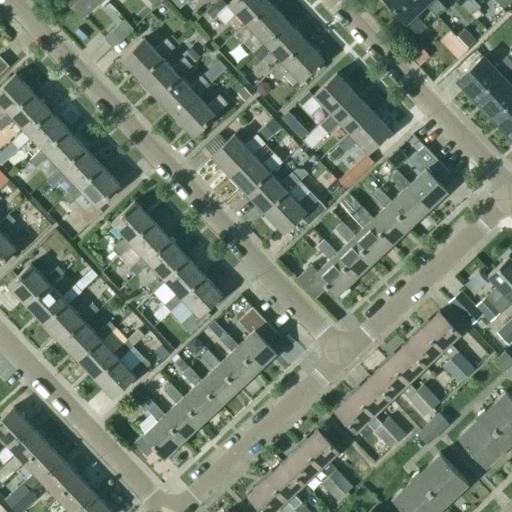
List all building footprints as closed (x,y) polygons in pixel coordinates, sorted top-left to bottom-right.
[(101,8),(106,3),(103,0),(68,0),(82,15),(96,2),(101,8)] [(144,0),(154,10),(164,1),(163,0),(144,0)] [(170,0),(178,8),(187,0),(170,0)] [(235,14),(245,24),(245,25),(268,3),(264,0),(233,0),(216,16),(224,24),(235,14)] [(414,14),(425,4),(425,3),(421,0),(385,0),(418,35),(426,27),(414,14)] [(437,0),(421,0),(425,3),(425,4),(437,17),(446,9),(437,0)] [(457,0),(459,2),(470,14),(471,14),(479,7),(472,0),(457,0)] [(463,20),(470,14),(459,2),(452,9),(463,20)] [(286,22),(268,3),(245,25),(245,24),(233,35),(241,44),(253,33),(263,43),(286,22)] [(112,48),(132,30),(123,21),(104,39),(112,48)] [(263,43),(251,53),(259,62),(271,51),(281,62),(303,41),(286,22),(263,43)] [(455,34),(444,45),(456,58),(468,48),(460,40),(455,34)] [(161,59),(161,60),(173,49),(165,40),(153,51),(143,40),(121,60),(139,79),(161,59)] [(281,62),(269,72),(277,81),(289,70),(299,81),(321,60),(303,41),(281,62)] [(184,56),(191,63),(199,56),(198,55),(197,54),(190,46),(182,54),(184,56)] [(424,70),(426,73),(427,74),(439,63),(436,60),(423,46),(418,51),(412,57),(424,70)] [(457,80),(476,100),(500,76),(501,77),(511,66),(511,64),(505,57),(493,68),(482,57),(457,80)] [(170,69),(161,60),(161,59),(139,79),(157,99),(178,78),(190,66),(182,58),(170,69)] [(206,72),(202,75),(209,83),(216,76),(209,69),(206,72)] [(321,104),(331,114),(353,93),(335,74),(302,106),(310,114),(321,104)] [(0,129),(1,130),(14,118),(11,114),(32,94),(15,75),(0,88),(0,102),(8,111),(0,118),(0,129)] [(511,101),(511,86),(511,88),(501,77),(500,76),(476,100),(494,119),(511,101)] [(196,97),(208,86),(200,77),(188,89),(178,78),(157,99),(174,117),(196,97)] [(243,88),(237,93),(245,101),(246,100),(251,96),(243,87),(243,88)] [(331,114),(319,125),(327,133),(338,122),(349,132),(337,144),(338,144),(371,112),(353,93),(331,114)] [(50,112),(32,94),(11,114),(14,118),(25,129),(12,141),(18,148),(31,136),(28,132),(50,112)] [(196,97),(174,117),(192,136),(226,104),(218,96),(206,107),(196,97)] [(511,101),(494,119),(511,137),(511,101)] [(281,118),(287,124),(288,124),(289,125),(295,119),(294,118),(293,116),(287,111),(286,112),(281,118)] [(35,166),(48,154),(45,151),(67,130),(50,112),(28,132),(31,136),(42,148),(29,160),(13,176),(20,183),(37,168),(35,166)] [(371,112),(338,144),(339,145),(340,146),(342,149),(344,150),(345,152),(357,141),(368,152),(389,131),(371,112)] [(262,126),(256,132),(257,133),(264,141),(279,127),(271,117),(262,126)] [(53,185),(66,173),(62,169),(84,149),(67,130),(45,151),(48,154),(59,166),(46,178),(53,185)] [(251,156),(264,144),(255,135),(243,147),(232,135),(211,156),(229,176),(251,156)] [(333,149),(328,154),(334,160),(344,150),(342,149),(340,146),(339,145),(338,144),(333,149)] [(281,146),(274,152),(275,153),(282,161),(290,153),(285,148),(283,146),(282,145),(281,146)] [(406,185),(427,209),(446,191),(438,183),(449,172),(424,146),(415,154),(409,159),(421,171),(409,183),(406,185)] [(62,169),(66,173),(76,185),(64,197),(70,204),(83,192),(79,188),(101,167),(84,149),(62,169)] [(248,195),(269,175),(281,163),(274,155),(261,166),(251,156),(229,176),(248,195)] [(352,166),(354,168),(360,174),(372,164),(370,163),(366,158),(363,155),(363,156),(354,163),(352,166)] [(119,186),(101,167),(79,188),(83,192),(97,206),(119,186)] [(278,185),(269,175),(248,195),(265,213),(286,193),(298,181),(307,173),(304,170),(295,169),(291,173),(278,185)] [(403,189),(390,201),(387,203),(408,227),(427,209),(406,185),(409,183),(397,170),(391,176),(403,189)] [(369,220),(390,243),(408,227),(387,203),(390,201),(378,188),(372,195),(383,207),(371,218),(369,220)] [(308,192),(296,203),(286,193),(265,213),(283,232),(299,216),(308,225),(325,209),(308,192)] [(365,224),(353,235),(350,238),(372,261),(390,243),(369,220),(371,218),(349,194),(342,200),(353,212),(365,224)] [(129,241),(151,220),(134,201),(112,222),(126,236),(112,249),(119,255),(131,243),(129,241)] [(0,262),(15,249),(1,234),(15,221),(9,214),(0,222),(0,262)] [(135,274),(148,262),(146,260),(169,238),(151,220),(129,241),(131,243),(143,255),(129,268),(135,274)] [(332,255),(353,278),(372,261),(350,238),(353,235),(342,223),(335,229),(346,242),(335,253),(332,255)] [(153,292),(166,280),(164,278),(186,257),(169,238),(146,260),(148,262),(160,274),(147,286),(153,292)] [(335,295),(353,278),(332,255),(335,253),(323,240),(317,246),(328,259),(316,270),(311,265),(297,278),(315,297),(326,286),(335,295)] [(170,311),(183,299),(180,296),(203,275),(186,257),(164,278),(166,280),(177,292),(164,304),(170,311)] [(482,313),(511,285),(511,260),(509,257),(487,276),(497,286),(476,306),(482,313)] [(8,285),(25,304),(48,283),(50,285),(63,273),(57,267),(44,279),(30,264),(8,285)] [(220,294),(203,275),(180,296),(183,299),(194,311),(181,322),(187,329),(201,316),(199,314),(220,294)] [(48,283),(25,304),(43,322),(65,301),(67,304),(80,292),(74,285),(61,297),(50,285),(48,283)] [(511,285),(482,313),(491,321),(511,302),(511,303),(511,285)] [(482,315),(461,292),(450,304),(470,326),(482,315)] [(65,301),(43,322),(60,341),(82,319),(84,322),(97,310),(91,303),(78,316),(67,304),(65,301)] [(235,347),(257,370),(276,353),(267,344),(278,335),(252,307),(244,315),(243,314),(236,321),(248,334),(237,345),(235,347)] [(439,312),(422,328),(442,350),(450,359),(457,353),(448,344),(460,333),(439,312)] [(511,340),(511,315),(495,331),(508,344),(511,340)] [(99,338),(102,341),(115,328),(109,321),(96,334),(84,322),(82,319),(60,341),(77,359),(99,338)] [(422,328),(404,345),(425,366),(442,350),(422,328)] [(217,364),(238,388),(257,370),(235,347),(237,345),(224,332),(217,339),(230,352),(219,362),(217,364)] [(488,353),(472,336),(463,345),(479,362),(488,353)] [(117,356),(119,359),(132,346),(126,340),(113,352),(102,341),(99,338),(77,359),(94,377),(117,356)] [(155,349),(154,350),(163,359),(164,358),(169,353),(161,344),(155,349)] [(404,345),(387,361),(407,382),(425,366),(404,345)] [(198,382),(220,405),(238,388),(217,364),(219,362),(206,349),(199,356),(211,370),(200,380),(198,382)] [(503,372),(511,363),(511,360),(504,352),(494,362),(503,372)] [(457,353),(450,359),(466,376),(473,369),(457,353)] [(117,356),(94,377),(112,396),(134,375),(136,377),(149,365),(143,358),(130,371),(119,359),(117,356)] [(180,359),(176,363),(177,365),(183,371),(187,367),(188,366),(181,359),(180,359)] [(450,359),(442,367),(458,383),(466,376),(450,359)] [(387,361),(370,377),(390,399),(400,390),(408,399),(424,416),(432,409),(416,391),(407,383),(407,382),(387,361)] [(180,400),(201,422),(220,405),(198,382),(200,380),(188,366),(187,367),(183,371),(181,373),(194,386),(182,397),(180,400)] [(498,375),(489,366),(476,378),(484,387),(498,375)] [(370,377),(352,393),(373,415),(390,399),(370,377)] [(162,417),(182,440),(201,422),(180,400),(182,397),(170,384),(163,390),(176,404),(164,415),(162,417)] [(423,385),(416,391),(432,409),(439,402),(423,385)] [(140,390),(133,396),(143,408),(144,408),(151,401),(152,400),(141,389),(140,390)] [(511,398),(505,391),(493,403),(486,410),(484,408),(475,417),(477,418),(457,437),(486,467),(511,441),(511,398)] [(352,393),(335,410),(355,432),(373,415),(352,393)] [(151,401),(144,408),(157,421),(142,435),(163,457),(182,440),(162,417),(164,415),(151,401)] [(13,407),(0,419),(0,439),(7,446),(30,425),(13,407)] [(427,444),(449,424),(439,413),(417,434),(427,444)] [(388,417),(381,424),(397,441),(404,435),(388,417)] [(389,448),(397,441),(381,424),(373,431),(389,448)] [(7,446),(0,452),(0,461),(3,464),(14,454),(23,464),(46,442),(30,425),(7,446)] [(319,468),(327,477),(328,476),(346,494),(352,488),(327,461),(338,451),(317,429),(299,446),(320,467),(319,468)] [(33,474),(22,484),(29,491),(40,481),(62,459),(46,442),(23,464),(33,474)] [(303,484),(319,468),(320,467),(299,446),(282,462),(303,484)] [(440,454),(428,465),(421,471),(419,469),(410,478),(412,480),(392,498),(405,511),(437,511),(468,483),(440,454)] [(62,459),(40,481),(56,498),(79,477),(62,459)] [(282,462),(265,478),(286,500),(303,484),(282,462)] [(328,476),(327,477),(320,483),(337,502),(346,494),(328,476)] [(79,477),(56,498),(69,511),(75,511),(95,494),(79,477)] [(296,511),(294,509),(285,500),(286,500),(265,478),(247,495),(263,511),(273,511),(278,507),(282,511),(296,511)] [(21,483),(4,500),(11,507),(29,491),(22,484),(21,483)] [(29,491),(11,507),(15,511),(21,511),(36,498),(29,491)] [(95,494),(75,511),(111,511),(112,511),(95,494)] [(294,509),(296,511),(309,511),(301,503),(294,509)]
